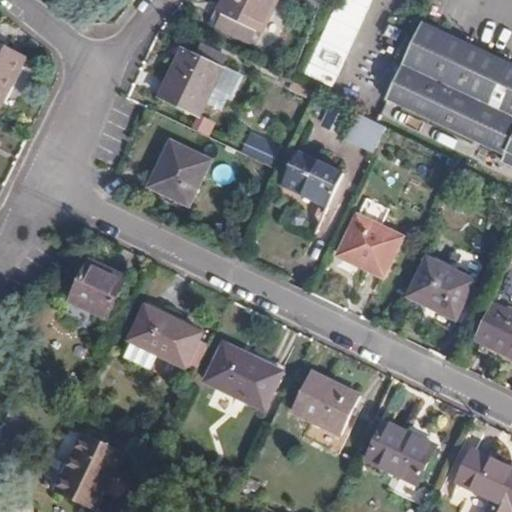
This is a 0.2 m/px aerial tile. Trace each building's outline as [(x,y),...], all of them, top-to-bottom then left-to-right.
[(277,0),(221,0),(219,5),(225,7),(219,19),(252,36),(258,25),(263,28),(277,0)] [(511,63),(431,24),(398,88),(511,140),(511,63)] [(202,42),(197,53),(219,64),(225,53),(202,42)] [(182,46),(159,92),(199,112),(206,96),(213,83),(226,89),(230,92),(239,74),(219,64),(197,53),(182,46)] [(0,49),(0,87),(15,57),(0,49)] [(336,92),(345,68),(316,57),(306,81),(336,92)] [(213,83),(206,96),(220,102),(226,89),(213,83)] [(391,100),(506,159),(503,166),(511,170),(511,140),(398,88),(391,100)] [(323,126),(338,132),(345,113),(330,108),(323,126)] [(358,114),(345,141),(375,155),(388,129),(358,114)] [(243,145),(270,158),(275,147),(249,134),(243,145)] [(171,139),(148,184),(188,203),(209,159),(171,139)] [(298,151),(281,186),(326,208),(343,174),(298,151)] [(356,216),(336,255),(380,277),(399,238),(356,216)] [(76,254),(56,294),(93,312),(112,271),(76,254)] [(425,257),(405,297),(453,321),(473,281),(425,257)] [(188,325),(133,299),(117,332),(171,359),(188,325)] [(511,315),(490,305),(473,342),(511,361),(511,315)] [(210,336),(192,374),(249,402),(267,365),(210,336)] [(299,368),(280,406),(329,431),(348,392),(299,368)] [(374,419),(356,456),(404,481),(423,443),(374,419)] [(85,433),(59,491),(98,511),(127,453),(85,433)] [(511,489),(511,472),(461,447),(445,479),(503,508),(511,489)]
